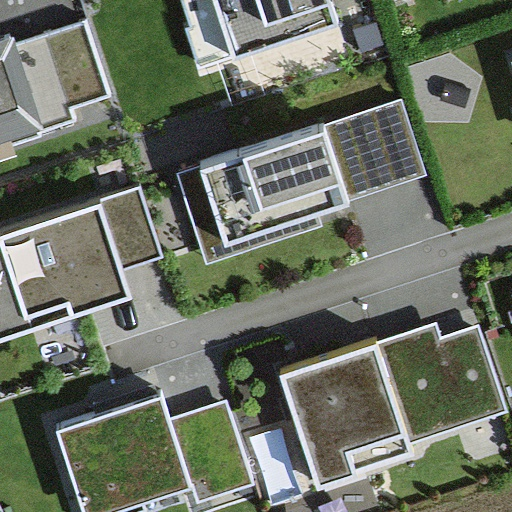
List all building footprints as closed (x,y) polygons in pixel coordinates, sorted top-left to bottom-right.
[(186,0),(206,58),(336,14),(331,0),(186,0)] [(11,30),(0,33),(0,137),(75,112),(71,99),(107,87),(84,16),(14,39),(11,30)] [(324,117),(183,164),(212,251),(318,216),(313,199),(421,164),(399,99),(326,123),(324,117)] [(135,181),(0,223),(0,325),(129,285),(123,264),(158,253),(135,181)] [(376,334),(285,363),(322,474),(413,445),(409,434),(502,404),(476,324),(439,336),(434,321),(378,339),(376,334)] [(289,403),(242,420),(268,491),(316,474),(289,403)] [(166,417),(57,457),(77,511),(184,511),(200,506),(166,417)]
